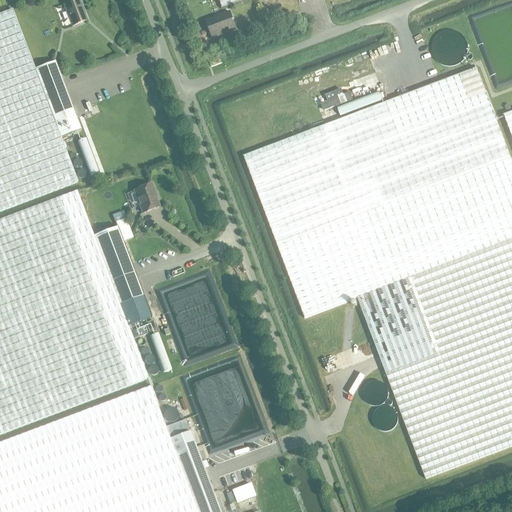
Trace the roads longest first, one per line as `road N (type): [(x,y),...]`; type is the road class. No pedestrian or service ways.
road 1 (residential): [(332,487),(182,92)]
road 2 (residential): [(182,92),(430,0)]
